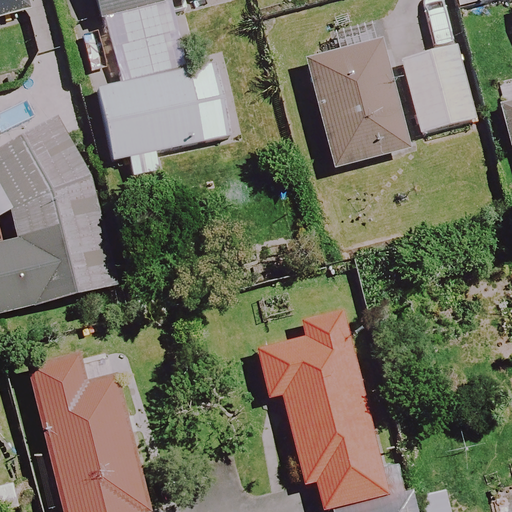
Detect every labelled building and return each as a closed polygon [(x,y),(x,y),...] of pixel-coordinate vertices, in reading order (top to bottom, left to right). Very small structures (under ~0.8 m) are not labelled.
[(0,0),(0,47),(25,43),(16,0),(0,0)] [(91,0),(99,27),(166,9),(199,0),(91,0)] [(401,159),(374,52),(300,70),(327,178),(401,159)] [(469,128),(452,53),(396,66),(414,141),(469,128)] [(222,144),(206,71),(92,96),(108,168),(222,144)] [(511,81),(487,87),(504,156),(511,154),(511,81)] [(0,321),(109,293),(68,133),(0,150),(0,205),(10,244),(0,247),(0,321)] [(391,511),(389,504),(383,506),(336,321),(296,331),(299,345),(251,358),(263,405),(275,402),(298,494),(309,491),(314,511),(391,511)] [(143,511),(111,362),(28,381),(56,511),(143,511)] [(409,511),(450,511),(446,493),(407,503),(409,511)]
